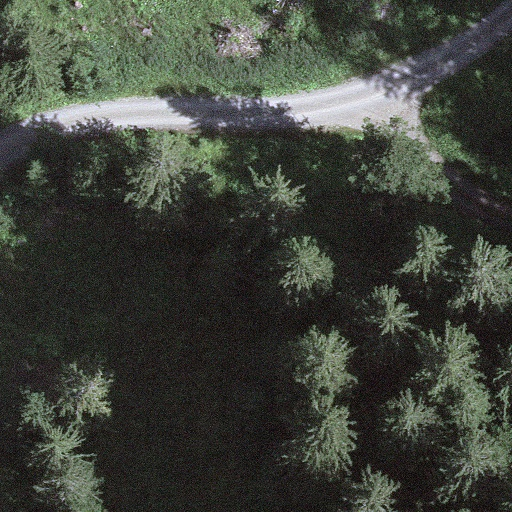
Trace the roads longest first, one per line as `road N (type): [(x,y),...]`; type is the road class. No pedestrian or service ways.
road 1 (track): [(0,153),(44,131),(99,119),(342,107),(398,87),(501,0)]
road 2 (track): [(398,87),(423,150),(471,199),(511,215)]
